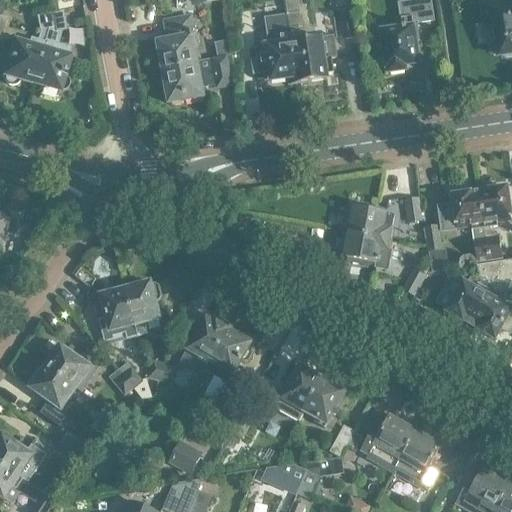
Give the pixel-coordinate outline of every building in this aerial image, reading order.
[(321,39),(305,41),(304,34),(297,35),(296,29),(302,28),(297,0),(285,2),(287,15),(298,85),(327,81),(326,75),(334,74),(331,59),(324,60),(321,39)] [(399,5),(403,30),(381,33),(387,69),(388,69),(389,74),(405,72),(404,67),(418,64),(415,42),(418,42),(416,28),(415,28),(414,23),(418,22),(418,24),(433,22),(430,0),(399,5)] [(511,2),(481,7),(484,25),(494,23),(497,42),(492,43),(491,44),(490,45),(489,46),(488,47),(488,48),(488,49),(488,50),(489,51),(489,52),(490,54),(491,54),(492,55),(493,55),(495,55),(499,55),(499,57),(502,57),(505,59),(511,58),(511,2)] [(355,39),(351,12),(339,13),(343,41),(355,39)] [(39,31),(41,30),(48,29),(32,82),(42,85),(41,87),(59,92),(60,93),(61,93),(63,92),(64,92),(65,91),(67,90),(68,88),(68,86),(69,84),(68,83),(68,81),(67,80),(66,79),(65,78),(63,77),(67,63),(66,61),(67,58),(66,58),(69,49),(57,46),(59,40),(56,39),(58,32),(65,31),(61,13),(37,18),(39,31)] [(298,85),(287,15),(264,19),(268,47),(257,48),(259,61),(252,62),(254,75),(268,73),(269,82),(290,79),(291,86),(298,85)] [(170,40),(157,42),(163,73),(180,69),(180,66),(201,62),(200,61),(198,47),(202,46),(200,32),(194,33),(190,17),(164,22),(167,34),(169,33),(170,40)] [(41,30),(37,42),(30,40),(28,47),(14,43),(4,77),(4,78),(4,80),(4,81),(5,82),(5,83),(6,84),(8,86),(9,86),(10,87),(11,87),(12,87),(14,87),(15,87),(17,85),(18,85),(19,83),(20,82),(20,81),(22,82),(23,80),(32,82),(48,29),(41,30)] [(218,50),(216,50),(217,58),(227,56),(229,55),(226,40),(216,42),(218,50)] [(180,69),(163,73),(165,86),(164,89),(165,96),(168,98),(169,104),(172,103),(175,104),(181,103),(183,101),(186,100),(185,94),(202,91),(202,88),(215,85),(216,90),(233,86),(231,75),(227,56),(217,58),(200,61),(201,62),(180,66),(180,69)] [(491,191),(480,193),(485,226),(487,242),(498,241),(497,233),(494,233),(494,228),(497,228),(497,224),(511,222),(506,189),(503,189),(500,187),(493,188),(491,191)] [(440,208),(439,209),(442,231),(444,231),(444,230),(456,228),(457,230),(472,227),(474,244),(487,242),(485,226),(480,193),(467,195),(465,193),(457,194),(455,196),(452,197),(453,208),(441,210),(440,208)] [(409,224),(421,222),(418,199),(405,201),(409,224)] [(349,235),(389,242),(391,231),(392,231),(394,215),(385,214),(385,215),(375,213),(376,210),(358,207),(357,210),(354,209),(349,235)] [(0,218),(0,244),(3,234),(11,236),(15,222),(7,220),(0,218)] [(428,253),(441,251),(437,227),(425,229),(428,253)] [(379,250),(387,251),(389,242),(349,235),(345,258),(348,259),(348,262),(366,265),(366,262),(377,264),(379,250)] [(487,242),(489,263),(502,261),(499,241),(498,241),(487,242)] [(477,265),(489,263),(487,242),(474,244),(477,265)] [(511,261),(501,263),(503,271),(500,275),(503,277),(498,287),(495,285),(471,327),(482,333),(482,335),(490,340),(492,338),(495,340),(501,329),(507,333),(508,330),(510,331),(511,326),(511,311),(498,304),(504,294),(510,283),(511,283),(511,261)] [(500,275),(503,271),(501,263),(478,266),(479,279),(484,278),(485,283),(488,285),(485,290),(479,286),(476,291),(463,284),(447,313),(450,315),(449,317),(458,322),(460,320),(471,327),(495,285),(498,287),(503,277),(500,275)] [(414,271),(403,291),(414,297),(425,277),(414,271)] [(126,291),(136,331),(147,328),(146,323),(159,320),(155,303),(159,302),(161,298),(158,287),(155,285),(150,286),(150,285),(147,285),(145,283),(138,285),(136,288),(126,291)] [(136,331),(126,291),(115,294),(112,291),(105,293),(104,296),(101,297),(102,299),(97,300),(95,303),(98,314),(102,316),(106,315),(110,332),(123,329),(126,340),(138,337),(136,331)] [(206,320),(182,362),(193,368),(204,374),(206,371),(207,368),(210,363),(228,332),(229,332),(230,329),(228,328),(228,324),(221,321),(218,322),(216,321),(214,324),(206,320)] [(207,368),(206,371),(228,384),(232,376),(241,361),(244,363),(248,362),(254,352),(253,348),(249,346),(250,344),(248,343),(248,339),(241,336),(238,337),(229,332),(228,332),(210,363),(207,368)] [(101,363),(86,352),(79,362),(60,348),(54,358),(50,358),(46,364),(47,368),(46,369),(75,390),(80,393),(101,363)] [(157,385),(164,365),(152,362),(146,381),(157,385)] [(167,395),(175,369),(164,365),(157,385),(158,385),(156,391),(167,395)] [(118,373),(133,392),(142,384),(127,366),(118,373)] [(75,390),(46,369),(45,370),(41,370),(37,376),(38,380),(32,389),(65,413),(72,403),(68,400),(75,390)] [(294,406),(305,413),(323,381),(321,380),(321,376),(314,373),(311,375),(301,369),(280,405),(291,411),(294,406)] [(133,392),(118,373),(108,381),(123,399),(133,392)] [(324,382),(323,381),(305,413),(316,419),(314,424),(324,430),(345,394),(334,388),(334,384),(328,380),(324,382)] [(233,431),(241,417),(230,410),(220,428),(232,434),(233,431)] [(243,437),(252,422),(241,417),(233,431),(243,437)] [(361,453),(369,457),(368,459),(394,474),(416,433),(414,430),(409,427),(405,427),(390,419),(383,432),(376,428),(361,453)] [(344,428),(330,453),(340,458),(354,434),(344,428)] [(441,448),(416,433),(394,474),(426,492),(439,469),(431,465),(441,448)] [(89,450),(66,434),(59,443),(82,460),(89,450)] [(0,466),(23,481),(28,484),(47,456),(31,445),(26,453),(2,437),(0,440),(0,466)] [(82,460),(59,443),(52,453),(75,469),(82,460)] [(104,484),(122,456),(104,445),(87,473),(104,484)] [(192,475),(202,456),(181,445),(170,463),(192,475)] [(307,473),(319,479),(344,475),(341,459),(305,464),(307,473)] [(0,496),(13,505),(21,493),(36,503),(41,496),(27,486),(28,484),(23,481),(0,466),(0,496)] [(307,473),(290,466),(265,471),(261,481),(297,496),(307,473)] [(471,479),(456,506),(467,511),(494,511),(509,485),(484,471),(478,482),(471,479)] [(309,501),(319,479),(307,473),(297,496),(309,501)] [(189,511),(198,493),(203,481),(182,484),(177,495),(172,492),(164,511),(165,511),(189,511)] [(200,492),(190,511),(206,511),(212,498),(211,497),(214,489),(203,484),(200,492)] [(511,511),(511,487),(509,485),(494,511),(511,511)] [(48,511),(55,502),(45,495),(33,511),(48,511)] [(150,511),(131,503),(126,511),(150,511)]
